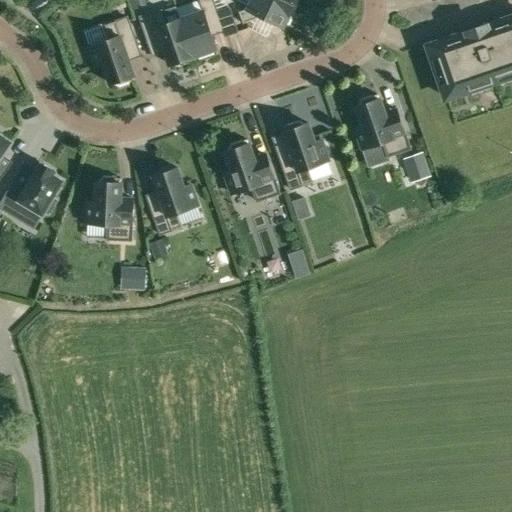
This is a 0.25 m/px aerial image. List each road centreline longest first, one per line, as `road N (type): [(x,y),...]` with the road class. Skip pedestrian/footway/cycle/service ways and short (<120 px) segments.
road 1 (residential): [(0,28),(31,56),(54,105),(74,123),(127,134),(345,57),(370,29),(375,0)]
road 2 (unclassified): [(39,511),(39,464),(15,357)]
